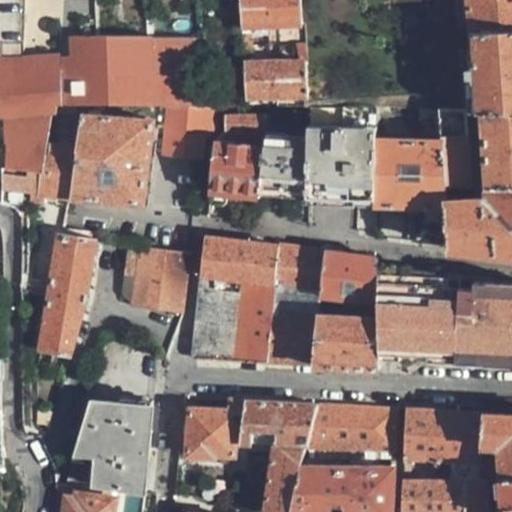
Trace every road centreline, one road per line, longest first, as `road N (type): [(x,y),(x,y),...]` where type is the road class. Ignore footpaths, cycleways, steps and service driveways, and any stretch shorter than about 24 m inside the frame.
road 1 (residential): [(511,398),(182,386)]
road 2 (residential): [(0,209),(10,220),(15,450),(41,483),(36,511)]
